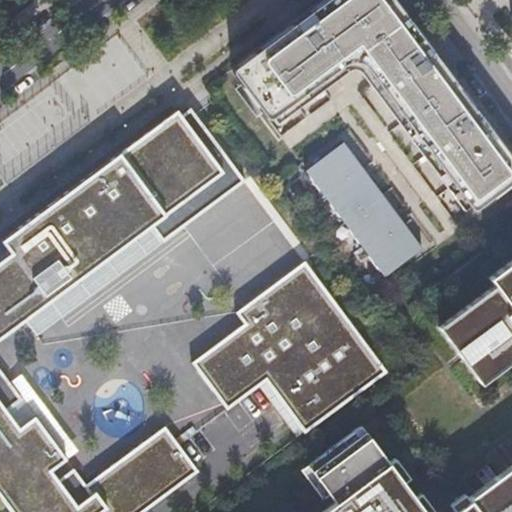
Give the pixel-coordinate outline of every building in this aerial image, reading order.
[(317,5),(301,16),(339,66),(345,61),(405,17),(393,0),(336,0),(338,1),(322,13),(317,5)] [(336,0),(323,0),(317,5),(322,13),(338,1),(336,0)] [(292,35),(324,77),(339,66),(301,16),(294,22),(233,67),(232,71),(237,77),(292,35)] [(511,159),(405,17),(345,61),(353,60),(362,63),(365,65),(376,80),(417,48),(511,176),(511,159)] [(324,77),(292,35),(237,77),(267,116),(271,116),(324,77)] [(511,179),(511,176),(417,48),(376,80),(473,208),(511,179)] [(0,497),(11,511),(138,511),(197,468),(164,425),(86,483),(73,466),(57,478),(50,469),(65,458),(34,415),(19,427),(5,409),(20,398),(0,370),(0,335),(149,225),(161,241),(242,180),(188,108),(179,115),(175,110),(0,240),(0,242),(7,252),(0,257),(0,497)] [(420,248),(344,142),(305,168),(385,275),(420,248)] [(511,511),(511,249),(511,251),(511,252),(511,259),(488,278),(493,284),(438,326),(480,383),(511,359),(511,463),(467,497),(468,499),(450,511),(423,511),(359,426),(305,465),(333,501),(319,511),(511,511)] [(241,323),(190,362),(225,409),(259,384),(298,437),(386,371),(303,260),(234,312),(241,323)]
